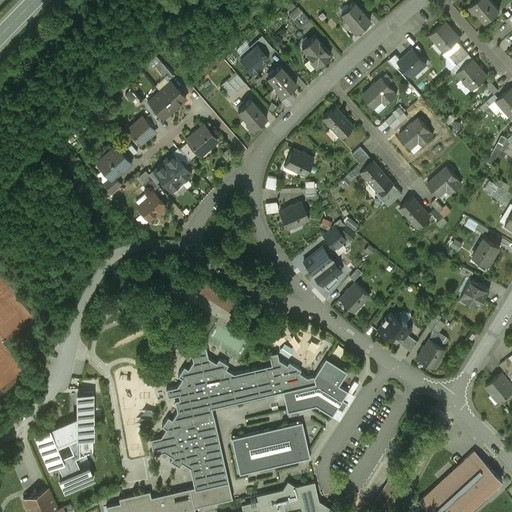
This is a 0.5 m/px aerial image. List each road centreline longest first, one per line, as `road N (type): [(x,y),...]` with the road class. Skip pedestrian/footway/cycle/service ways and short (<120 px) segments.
road 1 (residential): [(316,311),(251,286),(196,244),(203,213),(254,160)]
road 2 (residential): [(316,311),(259,226),(254,160)]
road 3 (residential): [(449,402),(316,311)]
road 4 (residential): [(328,81),(411,180)]
road 5 (residential): [(328,81),(422,0)]
